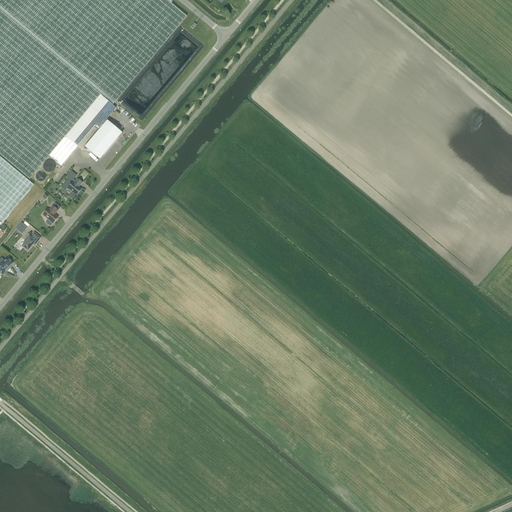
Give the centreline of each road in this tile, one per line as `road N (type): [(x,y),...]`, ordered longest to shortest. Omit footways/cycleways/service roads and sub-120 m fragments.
road 1 (unknown): [(0,338),(282,0)]
road 2 (unclassified): [(0,306),(225,36)]
road 3 (unknown): [(0,400),(135,511)]
